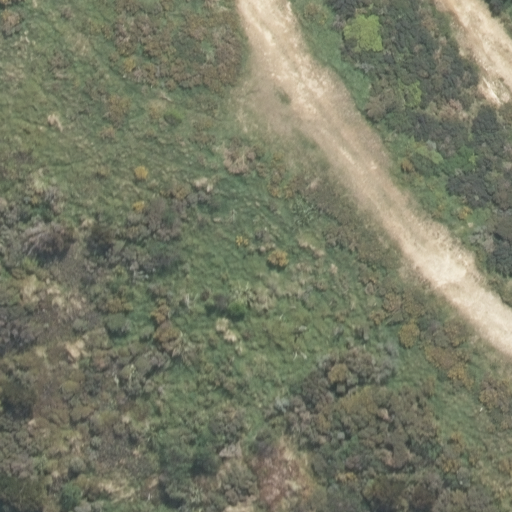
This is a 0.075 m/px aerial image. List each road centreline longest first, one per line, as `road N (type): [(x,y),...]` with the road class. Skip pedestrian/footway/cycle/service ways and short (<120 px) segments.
road 1 (track): [(250,0),(377,267),(511,375)]
road 2 (track): [(435,0),(496,112),(511,120)]
